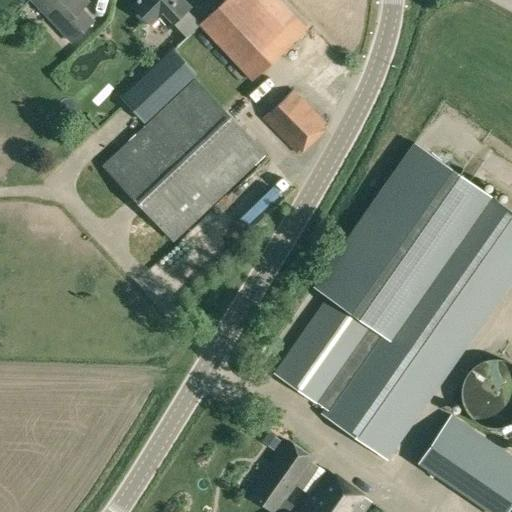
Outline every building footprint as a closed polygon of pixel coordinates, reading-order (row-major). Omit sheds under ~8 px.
[(37,0),(50,13),(47,16),(71,41),(93,20),(81,8),(88,2),(85,0),(37,0)] [(140,0),(132,8),(151,27),(159,19),(167,27),(172,23),(185,37),(200,23),(186,9),(189,6),(182,0),(140,0)] [(310,25),(287,0),(224,0),(201,22),(254,77),(310,25)] [(120,98),(140,120),(190,72),(193,75),(195,74),(172,50),(130,89),(120,98)] [(138,133),(103,165),(173,240),(246,171),(264,154),(210,97),(194,79),(145,126),(138,133)] [(263,117),(297,152),(326,124),(292,89),(263,117)] [(342,384),(321,412),(387,458),(511,278),(511,210),(414,142),(314,286),(328,296),(274,372),(320,404),(337,381),(342,384)] [(461,395),(461,398),(462,401),(463,404),(464,406),(465,409),(467,412),(468,414),(470,416),(473,418),(475,420),(477,422),(480,423),(483,425),(486,426),(489,426),(492,427),(495,427),(498,427),(501,426),(504,426),(507,425),(509,424),(511,422),(511,362),(510,362),(507,360),(504,360),(501,359),(498,359),(495,358),(492,359),(489,359),(486,360),(484,360),(481,361),(478,363),(476,364),(473,366),(471,368),(469,370),(467,373),(466,375),(464,378),(463,380),(462,383),(462,386),(461,389),(461,392),(461,395)] [(418,462),(491,511),(506,511),(511,503),(511,456),(450,414),(418,462)] [(280,440),(268,431),(261,440),(273,449),(280,440)] [(364,511),(372,502),(288,440),(250,495),(272,511),(364,511)]
